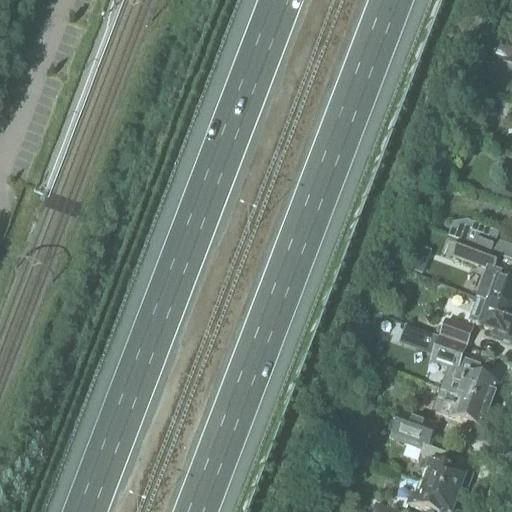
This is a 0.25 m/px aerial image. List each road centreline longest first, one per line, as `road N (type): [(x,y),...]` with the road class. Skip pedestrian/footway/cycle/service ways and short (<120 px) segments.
road 1 (motorway): [(194,511),(392,0)]
road 2 (motorway): [(281,0),(85,511)]
